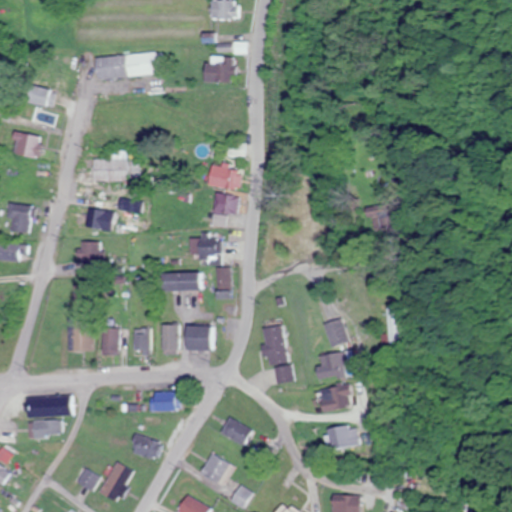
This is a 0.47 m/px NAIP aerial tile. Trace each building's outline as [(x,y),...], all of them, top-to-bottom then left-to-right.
[(39,133),(11,134),(12,158),(40,156),(39,133)] [(2,230),(19,232),(21,209),(4,207),(2,230)] [(125,230),(124,211),(91,212),(92,232),(125,230)] [(79,241),(79,261),(101,261),(101,241),(79,241)] [(0,260),(19,261),(19,242),(0,242),(0,260)] [(200,291),(200,272),(167,272),(167,291),(200,291)] [(73,351),(93,351),(93,323),(73,323),(73,351)] [(260,327),(267,366),(274,365),(278,384),(294,382),(285,323),(260,327)] [(154,325),(154,354),(179,354),(179,325),(154,325)] [(184,326),(184,351),(214,351),(214,326),(184,326)] [(118,353),(118,327),(102,327),(102,353),(118,353)] [(149,328),(135,328),(135,351),(149,351),(149,328)] [(322,410),(355,407),(353,385),(320,389),(322,410)] [(181,392),(151,392),(151,411),(181,411),(181,392)] [(74,397),(26,397),(27,417),(74,416),(74,397)] [(138,415),(138,424),(157,425),(158,416),(138,415)] [(244,447),(255,431),(232,415),(221,430),(244,447)] [(63,437),(63,421),(29,421),(29,437),(63,437)] [(332,452),(361,445),(356,423),(327,430),(332,452)] [(160,443),(139,436),(134,451),(154,458),(160,443)] [(41,459),(41,445),(18,445),(18,459),(41,459)] [(202,468),(219,486),(235,471),(219,453),(202,468)] [(136,472),(118,461),(98,493),(117,504),(136,472)] [(0,486),(2,488),(12,472),(0,463),(0,486)] [(93,492),(102,477),(86,467),(77,483),(93,492)] [(232,500),(244,507),(252,493),(240,486),(232,500)] [(210,511),(213,507),(184,493),(175,511),(210,511)] [(362,511),(362,494),(332,494),(332,511),(362,511)] [(295,511),(282,503),(276,511),(295,511)]
